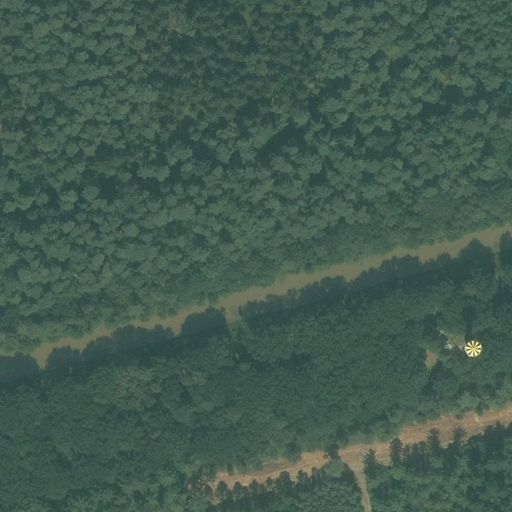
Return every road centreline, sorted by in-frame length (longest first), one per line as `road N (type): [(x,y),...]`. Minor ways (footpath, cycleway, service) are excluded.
road 1 (unclassified): [(511,281),(0,415)]
road 2 (track): [(393,230),(370,166),(388,141),(346,0)]
